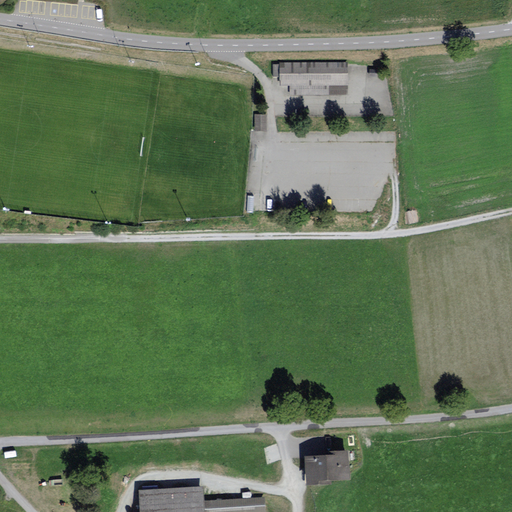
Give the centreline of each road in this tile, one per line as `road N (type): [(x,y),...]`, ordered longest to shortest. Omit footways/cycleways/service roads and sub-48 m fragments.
road 1 (tertiary): [(0,19),(226,48),(511,28)]
road 2 (unclassified): [(0,242),(387,236),(511,212)]
road 3 (unclassified): [(0,443),(511,410)]
